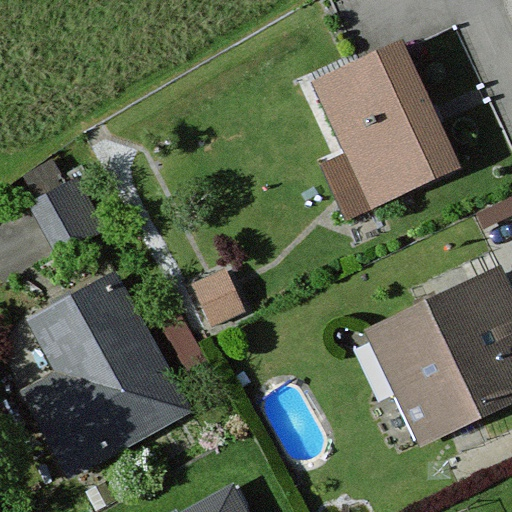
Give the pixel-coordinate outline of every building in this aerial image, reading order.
[(404,44),(316,85),(350,157),(326,168),(348,216),(460,164),(404,44)] [(78,179),(30,204),(55,252),(103,228),(78,179)] [(511,292),(502,270),(367,329),(417,441),(511,399),(511,351),(511,348),(511,347),(511,292)] [(225,271),(193,285),(211,326),(243,312),(225,271)] [(118,277),(37,317),(63,369),(23,389),(63,472),(185,412),(118,277)] [(250,511),(236,483),(179,511),(250,511)]
